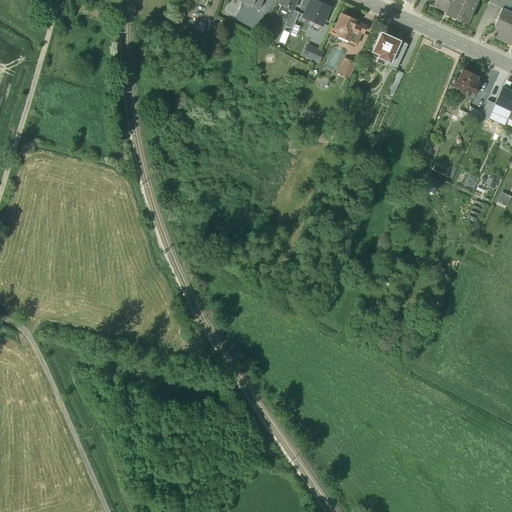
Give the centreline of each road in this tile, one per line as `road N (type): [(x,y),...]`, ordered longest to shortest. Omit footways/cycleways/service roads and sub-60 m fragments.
road 1 (track): [(107,511),(30,337),(0,317)]
road 2 (track): [(0,198),(58,0)]
road 3 (secondary): [(511,66),(361,0)]
